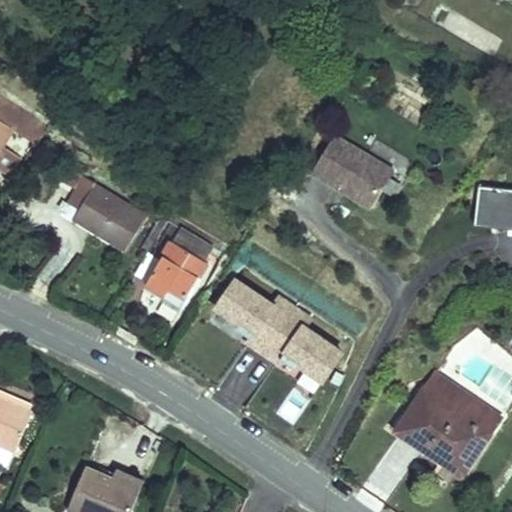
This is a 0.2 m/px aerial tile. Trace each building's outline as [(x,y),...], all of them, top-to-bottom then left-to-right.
[(49,138),(0,107),(0,147),(2,146),(32,165),(49,138)] [(381,205),(402,166),(342,133),(320,171),(381,205)] [(53,158),(26,206),(43,214),(69,167),(53,158)] [(0,191),(12,172),(0,164),(0,191)] [(511,217),(511,182),(504,182),(501,217),(511,217)] [(125,264),(148,227),(87,191),(72,216),(80,221),(73,232),(125,264)] [(183,323),(219,260),(183,239),(162,274),(150,268),(140,285),(149,290),(149,295),(165,304),(165,312),(183,323)] [(342,378),(280,330),(259,356),(272,366),(266,374),(279,385),(282,381),(293,367),(330,395),(342,378)] [(330,395),(293,367),(282,381),(319,409),(330,395)] [(436,386),(423,402),(439,416),(452,399),(436,386)] [(439,416),(423,402),(390,443),(451,489),(463,470),(471,474),(500,438),(452,399),(439,416)] [(0,402),(0,454),(23,465),(37,427),(1,412),(3,403),(0,402)] [(115,493),(87,482),(75,511),(140,511),(118,505),(115,493)] [(120,482),(115,493),(118,505),(140,511),(143,511),(151,494),(120,482)]
